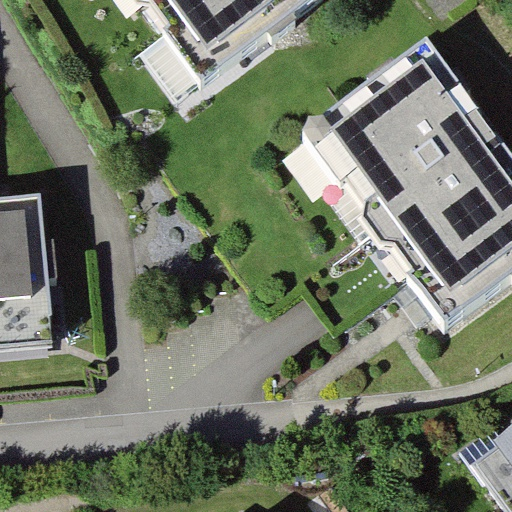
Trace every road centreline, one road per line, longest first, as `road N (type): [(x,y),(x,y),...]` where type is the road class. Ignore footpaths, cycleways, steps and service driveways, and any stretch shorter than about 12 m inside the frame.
road 1 (residential): [(134,433),(109,216),(0,35)]
road 2 (residential): [(134,433),(293,419)]
road 3 (residential): [(0,445),(134,433)]
